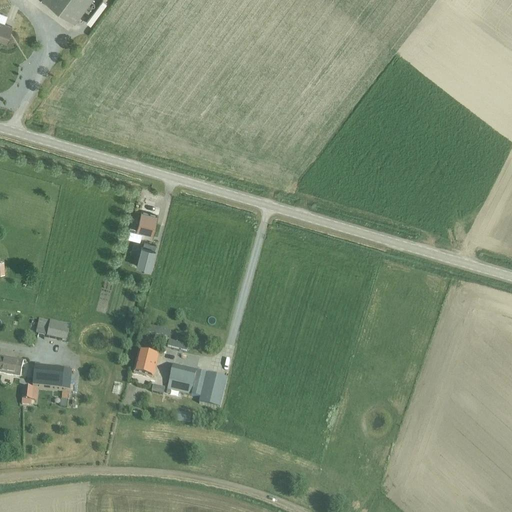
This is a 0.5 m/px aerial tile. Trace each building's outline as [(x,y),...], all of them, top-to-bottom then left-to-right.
[(43,0),(74,23),(91,0),(43,0)] [(0,39),(6,42),(12,27),(0,22),(0,39)] [(140,211),(135,231),(153,235),(158,216),(140,211)] [(150,270),(155,250),(141,246),(136,267),(150,270)] [(36,336),(46,338),(67,342),(70,326),(39,321),(36,336)] [(149,367),(151,356),(138,353),(133,374),(152,379),(155,368),(149,367)] [(0,374),(20,378),(23,362),(0,357),(0,374)] [(32,387),(68,391),(71,370),(34,366),(32,387)] [(174,393),(190,397),(196,372),(172,366),(166,391),(167,391),(174,393)] [(196,372),(190,397),(200,399),(199,404),(220,409),(227,379),(196,372)] [(155,384),(153,390),(166,392),(167,386),(155,384)] [(21,398),(29,399),(30,399),(31,389),(23,388),(21,398)] [(167,391),(163,405),(170,407),(174,393),(167,391)] [(54,405),(62,406),(62,394),(55,394),(54,405)] [(175,412),(174,421),(191,424),(192,414),(175,412)]
